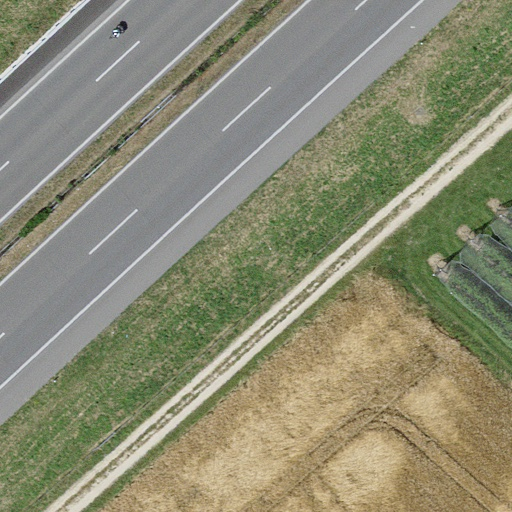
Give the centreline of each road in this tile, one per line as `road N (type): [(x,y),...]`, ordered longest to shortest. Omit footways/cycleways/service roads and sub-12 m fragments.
road 1 (track): [(64,511),(511,113)]
road 2 (motorway): [(0,338),(368,0)]
road 3 (motorway): [(186,0),(0,171)]
